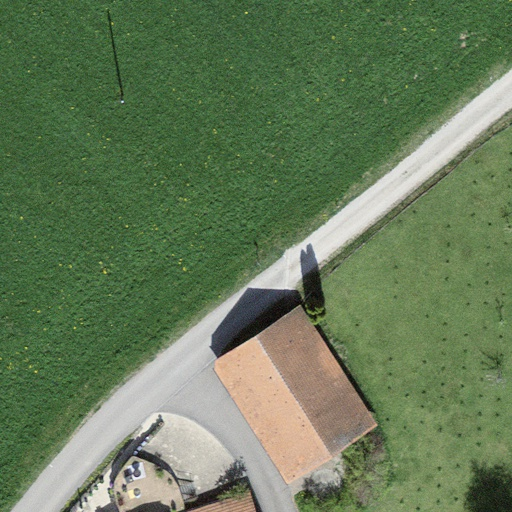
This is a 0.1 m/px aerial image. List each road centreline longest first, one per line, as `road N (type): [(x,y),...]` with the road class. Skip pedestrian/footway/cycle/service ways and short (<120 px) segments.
road 1 (unclassified): [(48,511),(129,410),(305,263)]
road 2 (track): [(305,263),(511,91)]
